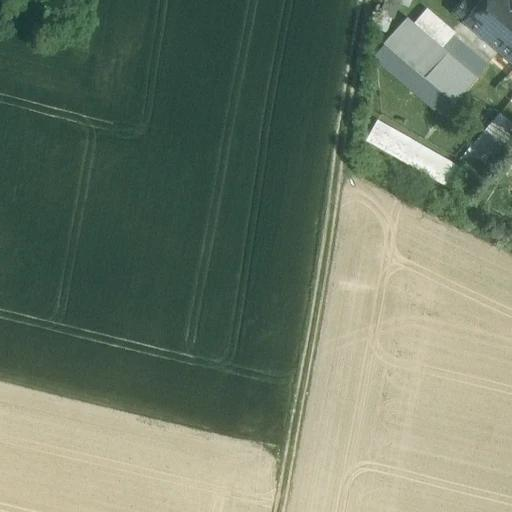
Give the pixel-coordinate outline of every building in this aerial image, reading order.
[(377,0),(374,0),(371,21),(389,25),(394,4),(377,0)] [(471,0),(462,0),(453,12),(463,20),(476,4),(471,0)] [(511,37),(511,0),(480,0),(476,4),(463,20),(500,52),(511,37)] [(448,52),(407,17),(384,42),(425,77),(448,52)] [(511,37),(500,52),(511,62),(511,37)] [(425,77),(384,42),(363,62),(439,122),(478,76),(448,52),(425,77)] [(511,125),(505,120),(465,168),(483,184),(511,150),(511,125)] [(374,134),(364,153),(450,199),(460,179),(374,134)]
